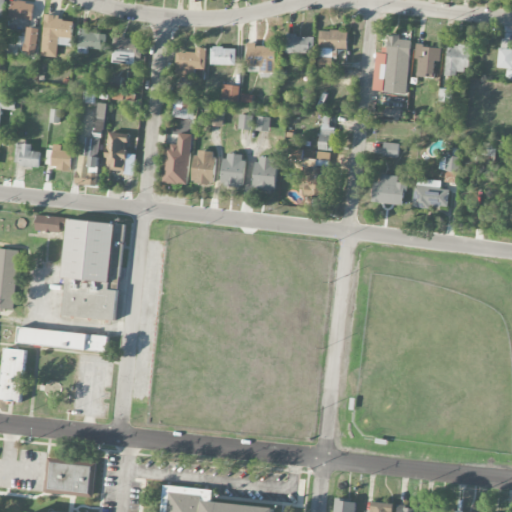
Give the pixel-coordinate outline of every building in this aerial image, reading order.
[(11,2),(10,18),(33,20),(34,4),(11,2)] [(41,57),(56,58),(58,45),(71,46),(73,22),(59,21),(59,16),(45,15),(41,57)] [(36,54),(39,29),(27,28),(24,53),(36,54)] [(78,53),(87,54),(87,49),(105,50),(107,33),(79,31),(78,53)] [(347,50),(348,32),(319,31),(318,68),(333,69),(333,50),(347,50)] [(410,41),(400,40),(400,35),(388,34),(384,94),(407,95),(410,41)] [(313,54),(313,36),(285,37),(285,54),(313,54)] [(139,39),(113,39),(112,64),(138,65),(139,39)] [(247,67),(260,67),(260,78),(275,78),(275,44),(248,44),(247,67)] [(442,48),(417,46),(415,77),(434,78),(434,62),(441,62),(442,48)] [(470,47),(447,46),(446,77),(456,77),(456,72),(469,73),(470,47)] [(236,66),(236,49),(211,48),(211,65),(236,66)] [(511,49),(499,49),(498,69),(511,69),(511,49)] [(238,103),(240,87),(223,85),(221,102),(238,103)] [(439,102),(452,103),(453,90),(440,90),(439,102)] [(239,104),(253,105),(253,95),(239,94),(239,104)] [(194,120),(195,102),(174,101),(172,118),(194,120)] [(224,113),(210,112),(209,127),(223,127),(224,113)] [(252,130),(253,116),(240,115),(239,129),(252,130)] [(329,128),(330,116),(322,116),(320,151),(333,151),(334,128),(329,128)] [(256,131),(270,132),(271,118),(257,117),(256,131)] [(105,170),(133,174),(136,155),(126,154),(129,135),(110,133),(105,170)] [(189,185),(191,134),(179,134),(178,146),(165,146),(163,184),(189,185)] [(398,158),(399,144),(383,143),(383,157),(398,158)] [(496,143),(483,143),(483,156),(496,157),(496,143)] [(15,166),(40,167),(41,152),(32,152),(32,145),(16,144),(15,166)] [(62,145),(54,145),(52,169),(72,170),(73,152),(62,151),(62,145)] [(291,159),(301,161),(303,151),(293,149),(291,159)] [(215,185),(217,152),(195,151),(193,184),(215,185)] [(245,155),(224,154),(223,186),(244,187),(245,155)] [(99,157),(78,156),(77,186),(98,187),(99,157)] [(255,191),(275,191),(276,159),(256,158),(255,191)] [(371,203),(400,206),(403,177),(381,175),(380,183),(373,182),(371,203)] [(413,208),(430,210),(430,206),(447,208),(449,191),(440,190),(440,182),(416,179),(413,208)] [(63,233),(64,217),(37,216),(36,233),(63,233)] [(61,316),(115,321),(118,291),(110,291),(116,225),(70,220),(61,316)] [(0,310),(15,311),(19,251),(0,249),(0,310)] [(108,351),(109,335),(19,329),(18,345),(108,351)] [(25,350),(4,349),(2,401),(23,402),(25,350)] [(90,497),(93,464),(48,459),(45,492),(90,497)] [(275,511),(276,508),(213,503),(214,490),(164,486),(162,511),(275,511)] [(355,511),(356,502),(335,501),(334,511),(355,511)] [(389,511),(390,504),(372,503),(371,511),(389,511)]
